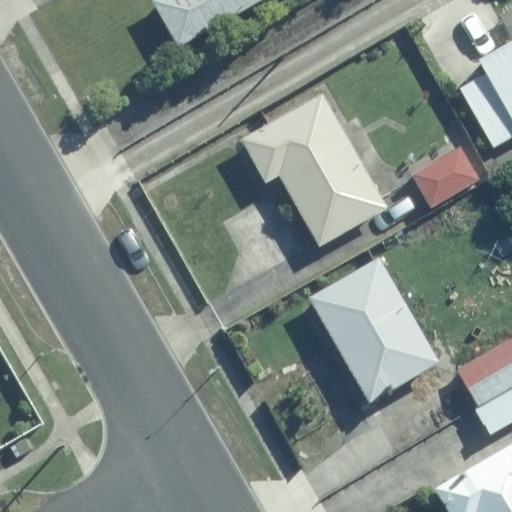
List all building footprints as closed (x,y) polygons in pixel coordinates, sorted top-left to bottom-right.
[(183,55),(277,0),(153,0),(152,1),(183,55)] [(511,139),(511,44),(478,64),(486,77),(461,91),(494,150),(511,139)] [(382,207),(318,93),(235,139),(260,185),(276,176),(314,245),(382,207)] [(474,178),(454,146),(408,174),(425,205),(474,178)] [(382,266),(313,304),(369,406),(439,368),(382,266)] [(511,341),(454,373),(490,439),(511,426),(511,341)] [(511,511),(511,444),(435,490),(447,511),(511,511)]
